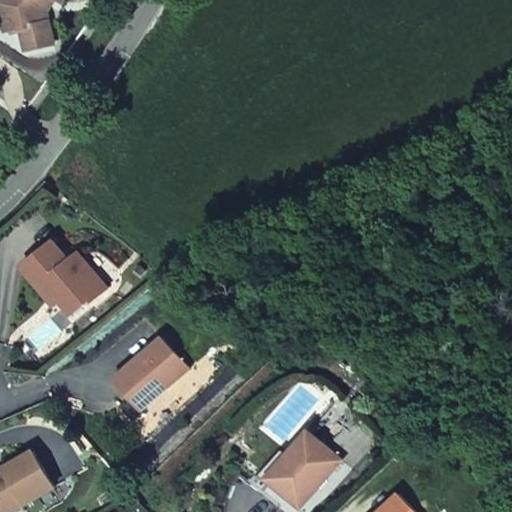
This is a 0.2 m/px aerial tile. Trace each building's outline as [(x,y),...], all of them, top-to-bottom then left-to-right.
[(12,11),(10,0),(0,0),(0,13),(2,13),(12,11)] [(10,0),(12,11),(2,13),(5,30),(20,28),(25,50),(52,45),(46,13),(54,0),(58,0),(61,2),(62,0),(10,0)] [(45,242),(13,268),(26,284),(39,300),(45,295),(51,302),(61,315),(80,299),(82,301),(98,288),(71,253),(61,262),(45,242)] [(45,295),(39,300),(45,307),(51,302),(45,295)] [(152,335),(104,377),(118,392),(131,407),(179,365),(152,335)] [(302,500),(339,450),(305,422),(258,482),(269,490),(280,499),(287,489),(302,500)] [(31,449),(0,466),(0,511),(5,511),(52,485),(31,449)] [(431,511),(405,483),(378,509),(381,511),(431,511)]
